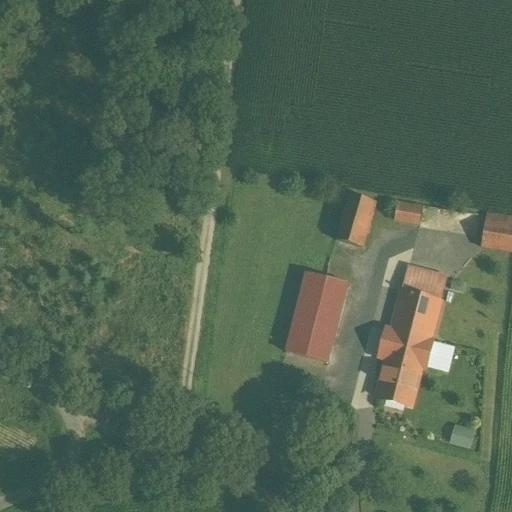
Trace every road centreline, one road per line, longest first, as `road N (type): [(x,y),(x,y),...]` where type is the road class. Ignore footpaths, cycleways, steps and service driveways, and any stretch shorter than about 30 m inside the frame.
road 1 (track): [(177,459),(235,0)]
road 2 (unclassified): [(177,459),(0,371)]
road 3 (unclassified): [(0,504),(65,478),(177,459)]
road 4 (unclassified): [(177,459),(292,511)]
